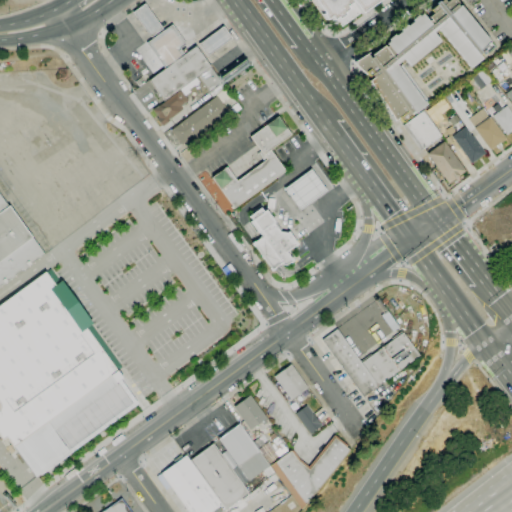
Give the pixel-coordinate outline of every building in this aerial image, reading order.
[(381,0),(359,16),(351,4),(348,6),(350,9),(345,13),(346,15),(337,22),(335,19),(331,21),(329,18),(325,21),(321,14),(322,13),(312,0),(381,0)] [(402,122),(398,118),(395,120),(369,82),(374,78),(372,75),(370,77),(366,73),(365,74),(353,63),(367,54),(371,58),(373,57),(372,55),(384,46),(386,48),(388,46),(386,44),(389,41),(388,40),(394,34),(396,36),(401,31),(400,30),(406,24),(408,26),(413,21),(412,20),(418,15),(419,16),(422,14),(429,22),(431,20),(429,17),(434,13),(431,10),(437,5),(436,4),(439,1),(440,3),(443,0),(446,3),(449,0),(455,0),(458,3),(456,4),(459,8),(460,6),(490,42),(489,42),(493,47),(483,55),(481,53),(478,55),(481,59),(470,68),(438,29),(433,33),(440,41),(410,66),(404,59),(397,65),(399,67),(401,65),(429,103),(414,114),(413,112),(410,114),(411,115),(402,122)] [(151,37),(133,13),(145,4),(163,29),(151,37)] [(165,68),(147,43),(172,25),(186,44),(180,48),(184,55),(165,68)] [(207,56),(198,45),(223,27),(231,38),(207,56)] [(237,45),(211,64),(220,77),(246,58),(237,45)] [(179,90),(164,101),(149,80),(165,68),(184,55),(195,47),(210,67),(222,84),(221,85),(224,89),(212,97),(197,77),(196,78),(179,90)] [(498,82),(486,66),(498,57),(511,73),(498,82)] [(471,78),(482,69),(492,81),(480,90),(471,78)] [(196,78),(199,82),(188,90),(190,92),(185,96),(188,100),(180,106),(183,109),(168,119),(169,120),(161,126),(156,119),(157,118),(151,110),(157,105),(158,106),(180,90),(179,90),(196,78)] [(226,87),(232,96),(222,103),(225,108),(179,142),(170,130),(216,96),(215,95),(226,87)] [(235,114),(230,108),(237,103),(241,109),(235,114)] [(511,130),(506,135),(492,116),(496,113),(492,108),(498,103),(502,109),(506,106),(511,114),(511,130)] [(490,150),(473,128),(474,127),(468,119),(482,109),(488,117),(489,116),(506,138),(490,150)] [(421,151),(402,126),(422,111),(440,136),(421,151)] [(234,208),(211,178),(226,167),(237,181),(266,159),(250,137),(277,117),(291,135),(270,150),(285,171),(234,208)] [(471,163),(452,137),(464,128),(471,136),(472,136),(485,154),(471,163)] [(448,184),(426,154),(444,141),(465,171),(448,184)] [(309,169),(324,191),(298,209),(283,188),(309,169)] [(0,195),(8,206),(9,206),(32,237),(32,238),(44,255),(0,287),(0,195)] [(244,219),(258,238),(250,243),(271,273),(280,266),(283,270),(295,262),(288,252),(299,244),(290,232),(280,230),(263,206),(244,219)] [(0,302),(43,271),(140,404),(38,477),(6,433),(0,437),(0,302)] [(363,397),(322,340),(337,329),(361,363),(403,332),(419,356),(363,397)] [(290,400),(273,377),(291,364),(308,388),(290,400)] [(250,430),(233,407),(250,395),(267,418),(265,419),(267,422),(264,425),(261,422),(250,430)] [(310,434),(295,414),(307,405),(321,425),(310,434)] [(275,473),(268,478),(262,471),(249,481),(218,439),(239,424),(257,449),(270,466),(275,473)] [(288,452),(291,451),(297,461),(308,470),(332,440),(331,439),(334,435),(347,446),(346,447),(349,450),(301,509),(275,473),(270,466),(288,452)] [(270,466),(257,449),(268,441),(270,443),(278,438),(288,452),(270,466)] [(189,461),(213,444),(249,492),(225,510),(221,505),(189,461)] [(221,505),(211,511),(188,511),(160,474),(176,462),(175,459),(181,455),(183,457),(185,455),(189,461),(221,505)] [(103,511),(121,499),(130,511),(103,511)]
